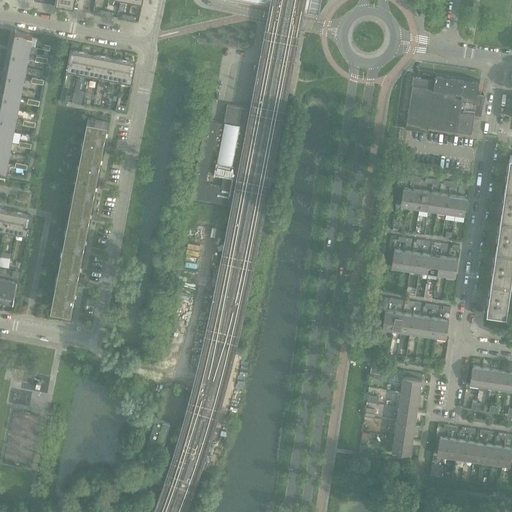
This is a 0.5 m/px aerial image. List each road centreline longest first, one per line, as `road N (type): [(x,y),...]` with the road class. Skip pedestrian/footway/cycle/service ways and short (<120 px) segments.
road 1 (secondary): [(356,62),(286,511)]
road 2 (secondary): [(302,511),(373,65)]
road 3 (residential): [(150,44),(96,329),(78,339),(0,324)]
road 4 (residential): [(462,341),(506,60)]
road 5 (residential): [(0,15),(150,44)]
road 6 (residential): [(341,33),(202,0)]
